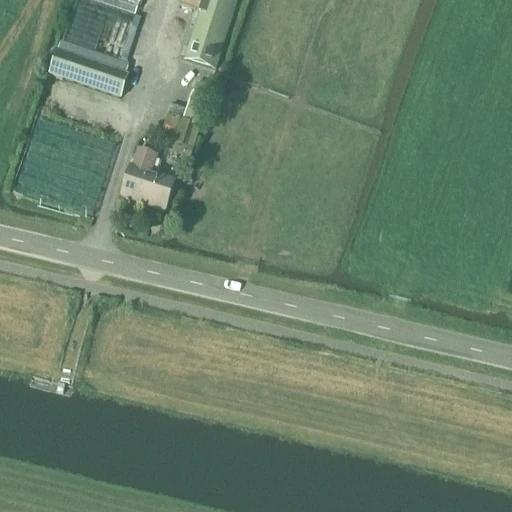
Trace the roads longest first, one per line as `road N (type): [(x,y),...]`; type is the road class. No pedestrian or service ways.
road 1 (tertiary): [(511,361),(0,240)]
road 2 (track): [(167,0),(93,262)]
road 3 (track): [(63,382),(93,262)]
